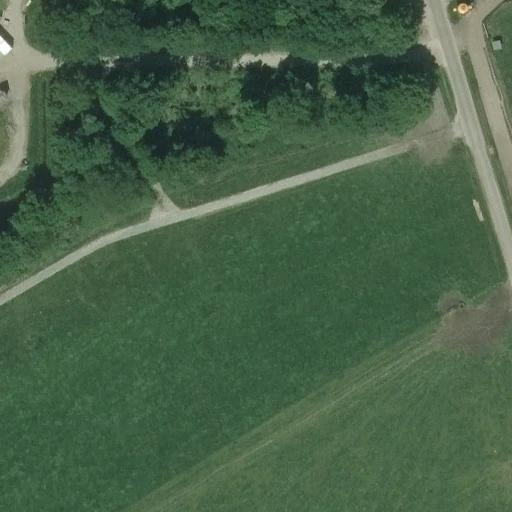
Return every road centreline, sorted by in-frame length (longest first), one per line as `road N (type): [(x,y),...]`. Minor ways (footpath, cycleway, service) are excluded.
road 1 (unknown): [(167,203),(195,212),(475,127)]
road 2 (unclassified): [(511,246),(436,0)]
